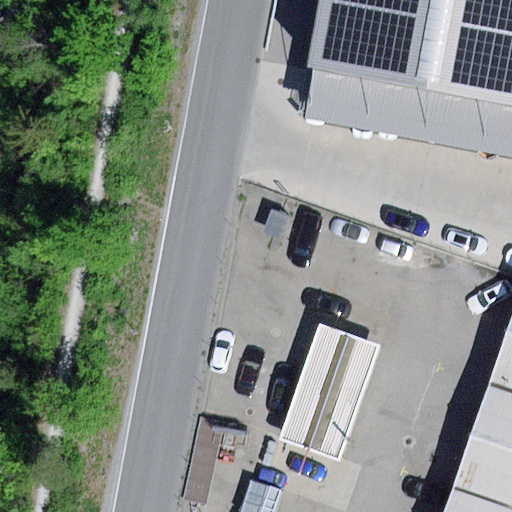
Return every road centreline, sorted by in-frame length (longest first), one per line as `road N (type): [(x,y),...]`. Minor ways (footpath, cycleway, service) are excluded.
road 1 (unknown): [(218,511),(258,321),(274,293),(354,300),(399,336),(402,383),(357,511)]
road 2 (unclassified): [(143,511),(238,0)]
